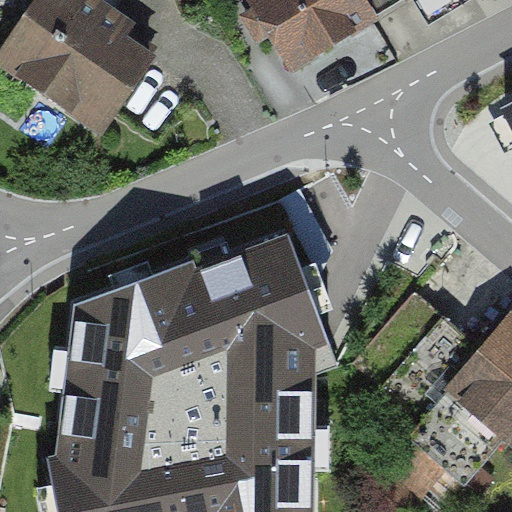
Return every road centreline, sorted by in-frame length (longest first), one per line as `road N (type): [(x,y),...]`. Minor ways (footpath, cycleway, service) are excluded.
road 1 (residential): [(367,110),(11,251)]
road 2 (residential): [(367,110),(402,155),(511,251)]
road 3 (residential): [(511,33),(367,110)]
